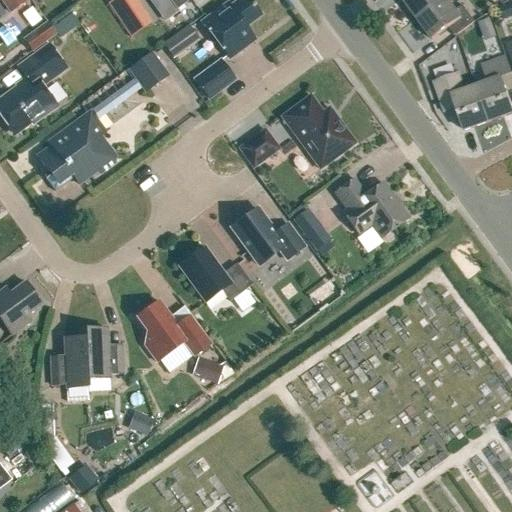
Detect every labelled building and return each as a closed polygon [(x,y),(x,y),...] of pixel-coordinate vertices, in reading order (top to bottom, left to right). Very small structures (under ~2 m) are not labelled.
[(0,0),(11,14),(30,0),(0,0)] [(137,0),(110,0),(106,4),(130,37),(152,21),(137,0)] [(170,0),(177,9),(188,0),(191,0),(195,5),(202,0),(170,0)] [(201,23),(228,60),(243,49),(240,46),(251,37),(244,28),(260,17),(247,0),(240,0),(229,8),(226,4),(201,23)] [(401,0),(416,19),(441,0),(401,0)] [(455,12),(446,0),(441,0),(416,19),(431,40),(448,28),(454,37),(474,22),(463,6),(455,12)] [(33,51),(55,35),(47,24),(24,40),(33,51)] [(198,41),(187,26),(161,45),(172,60),(198,41)] [(66,70),(48,46),(27,61),(35,73),(15,87),(18,91),(0,104),(0,118),(11,133),(28,121),(32,126),(56,108),(41,87),(66,70)] [(167,77),(151,55),(128,71),(145,93),(167,77)] [(488,84),(475,88),(487,124),(511,114),(511,111),(505,92),(511,89),(511,74),(506,58),(481,66),(488,84)] [(207,102),(236,81),(220,59),(191,80),(207,102)] [(426,76),(434,73),(431,63),(422,65),(426,76)] [(0,96),(20,77),(10,67),(0,76),(0,96)] [(487,124),(475,88),(465,92),(459,75),(434,84),(443,110),(455,106),(464,132),(487,124)] [(327,165),(355,145),(338,121),(331,126),(310,97),(281,118),(303,148),(310,143),(327,165)] [(105,134),(90,113),(47,144),(50,148),(36,158),(50,176),(45,180),(54,193),(73,179),(78,186),(89,178),(88,176),(95,171),(99,175),(115,163),(116,159),(100,137),(105,134)] [(279,150),(264,131),(238,150),(253,169),(279,150)] [(381,240),(408,220),(382,184),(365,196),(354,180),(334,195),(346,210),(341,213),(359,238),(372,228),(381,240)] [(308,208),(292,220),(315,251),(331,240),(308,208)] [(304,248),(287,226),(275,235),(256,210),(231,229),(259,267),(279,252),(286,261),(304,248)] [(230,302),(252,286),(236,265),(223,275),(204,249),(178,268),(205,304),(222,292),(230,302)] [(26,316),(41,305),(25,283),(10,294),(6,289),(0,292),(0,322),(10,337),(30,322),(26,316)] [(176,327),(158,303),(136,319),(146,333),(144,347),(156,364),(183,344),(193,358),(210,346),(189,318),(176,327)] [(107,330),(85,331),(85,339),(87,381),(109,380),(109,376),(123,375),(122,351),(108,352),(107,330)] [(64,362),(50,363),(51,387),(65,386),(66,390),(67,403),(88,402),(88,389),(87,381),(85,339),(63,340),(64,362)] [(201,358),(195,375),(219,383),(234,374),(226,361),(221,365),(201,358)] [(135,431),(147,436),(153,421),(141,416),(135,431)] [(0,464),(0,489),(12,481),(0,464)] [(93,488),(94,467),(73,466),(73,487),(93,488)]
